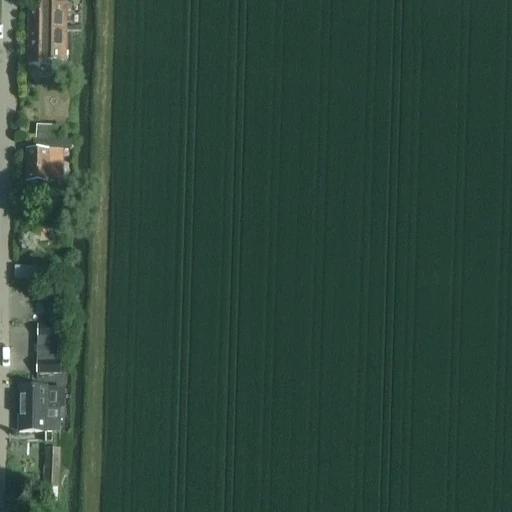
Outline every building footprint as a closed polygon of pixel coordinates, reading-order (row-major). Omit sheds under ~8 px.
[(28,0),(28,32),(66,32),(66,6),(51,5),(51,0),(28,0)] [(50,66),(50,62),(65,62),(66,32),(28,32),(27,65),(50,66)] [(36,139),(63,139),(63,126),(36,126),(36,139)] [(62,184),(62,154),(62,150),(70,150),(70,145),(48,145),(48,150),(26,150),(25,183),(62,184)] [(51,207),(64,208),(65,195),(52,194),(51,207)] [(39,264),(39,267),(38,279),(54,280),(55,265),(39,264)] [(16,266),(15,278),(38,279),(39,267),(16,266)] [(37,323),(37,337),(61,337),(61,324),(37,323)] [(36,361),(60,362),(61,337),(37,337),(36,361)] [(60,374),(60,362),(36,361),(36,373),(60,374)] [(20,387),(19,431),(46,432),(46,387),(20,387)] [(33,501),(55,501),(58,501),(58,488),(60,488),(60,448),(46,448),(45,488),(33,487),(33,501)]
